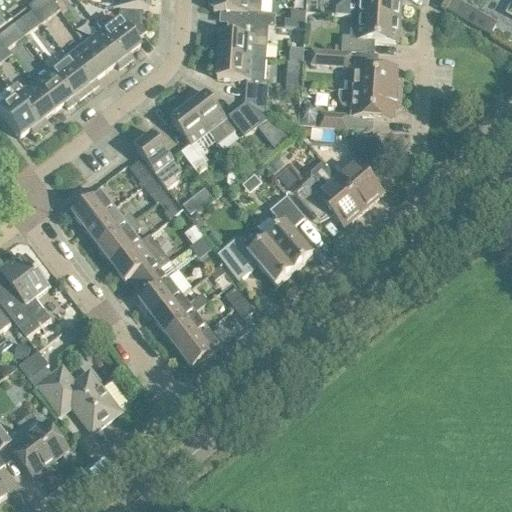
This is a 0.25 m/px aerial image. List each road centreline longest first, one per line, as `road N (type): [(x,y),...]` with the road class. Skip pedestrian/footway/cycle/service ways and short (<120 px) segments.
road 1 (secondary): [(120,511),(511,183)]
road 2 (residential): [(183,410),(448,181)]
road 3 (residential): [(22,209),(37,176),(168,70),(179,50),(184,0)]
road 4 (residential): [(183,410),(22,209)]
road 5 (residential): [(448,181),(419,143),(427,22),(437,0)]
road 6 (residential): [(57,511),(183,410)]
